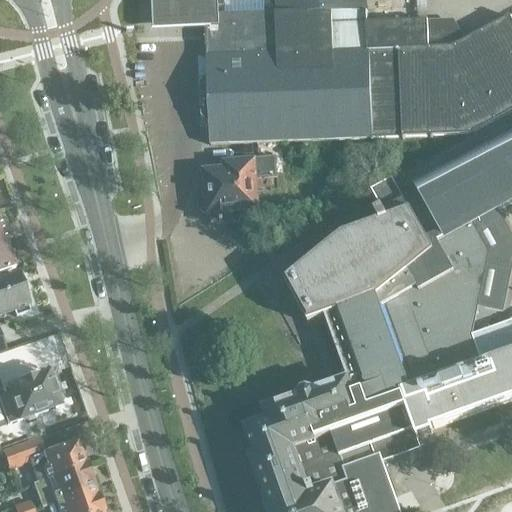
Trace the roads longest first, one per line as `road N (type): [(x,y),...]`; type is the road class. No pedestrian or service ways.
road 1 (unclassified): [(178,511),(134,370),(74,116)]
road 2 (unclassified): [(27,0),(74,116)]
